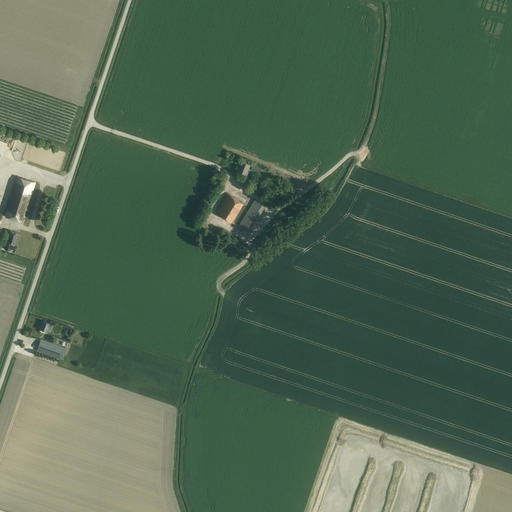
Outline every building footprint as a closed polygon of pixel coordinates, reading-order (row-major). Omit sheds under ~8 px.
[(266,170),(248,162),(241,160),(236,172),(247,176),(249,169),(259,173),(260,172),(265,174),(266,170)] [(5,216),(18,220),(23,222),(35,182),(17,177),(5,216)] [(217,213),(221,215),(232,222),(244,203),(229,194),(217,213)] [(239,226),(249,232),(265,206),(255,200),(239,226)] [(216,236),(216,235),(216,233),(215,232),(215,230),(214,229),(212,228),(211,227),(210,226),(208,226),(206,226),(205,227),(203,227),(202,228),(201,230),(200,231),(199,233),(199,234),(199,236),(200,238),(200,239),(201,241),(203,242),(204,243),(206,243),(207,243),(209,243),(211,243),(212,242),(214,241),(215,239),(215,238),(216,236)] [(4,249),(7,250),(10,251),(10,249),(15,250),(17,246),(14,245),(18,233),(10,230),(4,249)] [(45,333),(48,334),(49,335),(53,324),(43,321),(40,329),(46,331),(45,333)] [(36,351),(41,353),(59,359),(63,347),(41,339),(36,351)]
